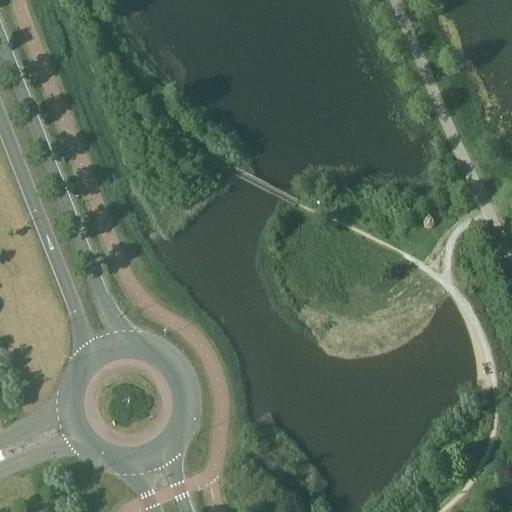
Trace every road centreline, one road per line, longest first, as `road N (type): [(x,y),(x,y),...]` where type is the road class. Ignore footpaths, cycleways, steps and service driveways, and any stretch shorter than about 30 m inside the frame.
road 1 (secondary): [(123,345),(0,37)]
road 2 (secondary): [(0,117),(88,361)]
road 3 (secondary): [(165,447),(185,411),(184,390),(162,356),(123,345)]
